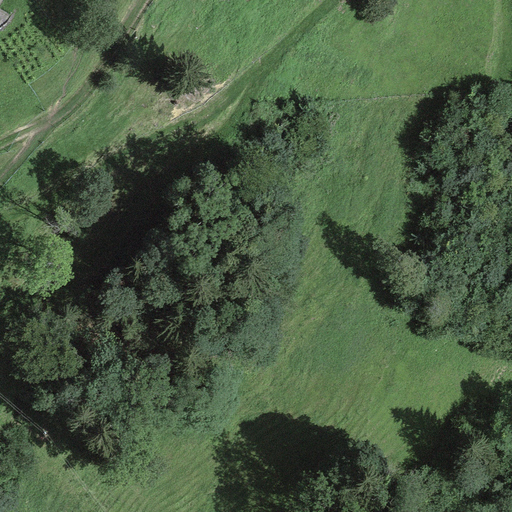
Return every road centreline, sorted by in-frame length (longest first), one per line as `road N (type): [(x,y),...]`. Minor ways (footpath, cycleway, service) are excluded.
road 1 (track): [(0,217),(196,121),(324,0)]
road 2 (track): [(142,0),(97,66),(35,125),(0,143)]
